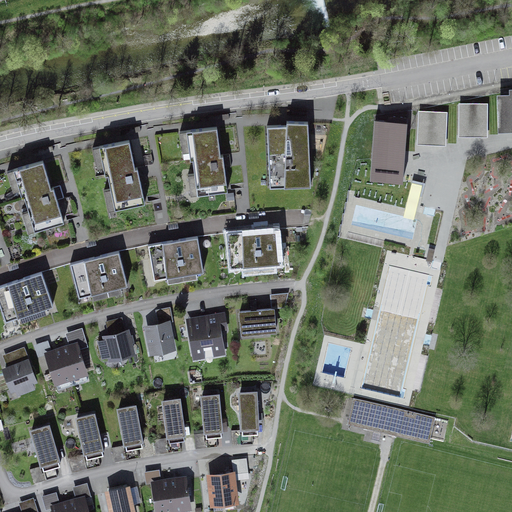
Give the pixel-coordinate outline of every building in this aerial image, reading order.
[(511,96),(501,97),(501,127),(511,126),(511,96)] [(461,134),(485,135),(485,105),(460,105),(461,134)] [(444,143),(445,113),(420,112),(419,142),(444,143)] [(375,119),(370,179),(402,181),(407,121),(375,119)] [(286,121),(286,124),(267,125),(269,167),(275,167),(276,186),(291,186),(290,179),(310,178),(308,121),(286,121)] [(220,154),(217,126),(186,130),(190,159),(192,159),(197,194),(227,190),(223,154),(220,154)] [(115,209),(145,202),(137,167),(135,167),(129,140),(99,146),(105,175),(108,175),(115,209)] [(34,230),(64,221),(53,186),(51,187),(43,160),(14,169),(22,197),(24,197),(34,230)] [(419,199),(423,179),(413,177),(409,197),(419,199)] [(280,262),(277,228),(227,232),(230,267),(280,262)] [(154,279),(203,270),(197,236),(148,244),(154,279)] [(119,250),(70,263),(79,296),(127,284),(119,250)] [(41,271),(0,285),(0,305),(5,320),(52,304),(41,271)] [(263,327),(263,331),(275,330),(273,308),(240,311),(242,333),(243,333),(242,329),(263,327)] [(226,328),(224,313),(201,316),(202,321),(189,324),(194,353),(204,351),(204,349),(212,347),(212,349),(222,348),(219,329),(226,328)] [(167,322),(147,326),(152,351),(172,347),(167,322)] [(127,331),(105,336),(111,357),(132,352),(127,331)] [(62,349),(70,377),(85,372),(76,344),(62,349)] [(62,349),(47,354),(56,381),(70,377),(62,349)] [(34,379),(27,361),(5,369),(12,388),(34,379)] [(257,426),(255,391),(240,392),(242,427),(257,426)] [(221,436),(217,394),(202,395),(207,447),(217,446),(216,436),(221,436)] [(167,442),(168,452),(181,450),(178,433),(183,432),(179,398),(163,400),(169,441),(167,442)] [(348,423),(392,433),(393,430),(394,430),(399,409),(354,398),(348,423)] [(134,405),(118,408),(126,449),(124,449),(126,459),(139,457),(136,440),(141,439),(134,405)] [(398,429),(423,435),(428,415),(402,410),(398,429)] [(93,413),(77,417),(85,453),(80,454),(84,469),(100,465),(98,455),(103,454),(93,413)] [(32,429),(46,479),(57,476),(55,467),(60,465),(48,424),(32,429)] [(233,460),(234,472),(247,471),(245,458),(233,460)] [(232,473),(210,475),(213,503),(235,500),(232,473)] [(169,480),(173,508),(189,506),(184,478),(169,480)] [(169,480),(154,483),(158,511),(173,508),(169,480)] [(112,511),(132,511),(127,487),(108,492),(112,511)] [(68,502),(70,511),(87,511),(83,498),(68,502)] [(70,511),(68,502),(53,506),(54,511),(70,511)]
